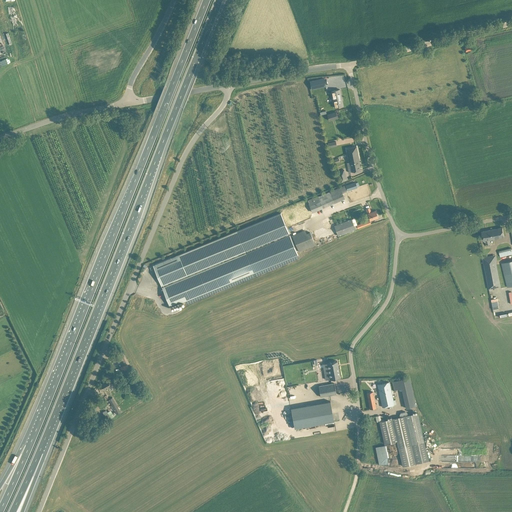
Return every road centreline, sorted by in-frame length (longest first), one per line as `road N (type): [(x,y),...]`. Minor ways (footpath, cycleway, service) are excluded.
road 1 (motorway): [(39,451),(219,0)]
road 2 (motorway): [(206,0),(28,445)]
road 3 (unclassified): [(40,511),(177,168),(222,109),(228,84)]
road 4 (unclassified): [(358,445),(353,346),(391,291),(397,235)]
road 5 (unclassified): [(348,64),(397,235)]
road 6 (unclassified): [(348,64),(511,23)]
road 7 (unclassified): [(0,139),(127,103)]
road 8 (unclassified): [(228,84),(348,64)]
